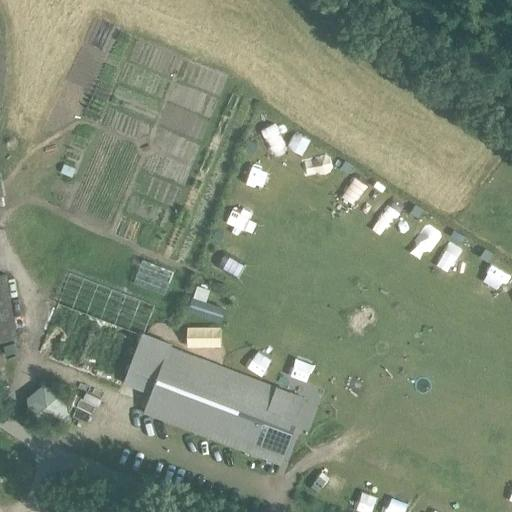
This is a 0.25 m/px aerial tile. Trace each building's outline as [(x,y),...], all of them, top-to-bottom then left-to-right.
[(245,147),(252,151),(255,144),(248,140),(245,147)] [(348,174),(353,166),(346,161),(340,169),(348,174)] [(411,211),(417,215),(421,209),(415,206),(411,211)] [(220,241),(223,235),(217,232),(214,238),(220,241)] [(487,262),(492,255),(485,250),(480,257),(487,262)] [(8,274),(0,275),(0,343),(17,340),(8,274)] [(150,396),(143,414),(281,467),(306,399),(170,347),(171,344),(143,333),(123,385),(150,396)] [(67,413),(64,392),(44,384),(27,399),(31,420),(51,427),(67,413)]
